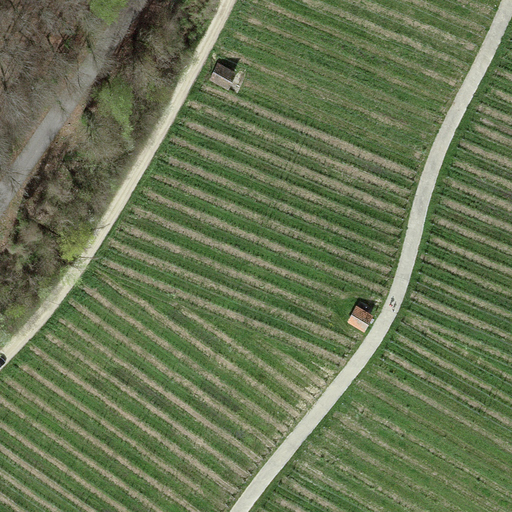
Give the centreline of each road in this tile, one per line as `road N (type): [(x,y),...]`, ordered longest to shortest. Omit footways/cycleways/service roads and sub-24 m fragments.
road 1 (track): [(245,511),(358,368),(399,295),(420,204),(510,0)]
road 2 (track): [(226,0),(65,282),(0,357)]
road 3 (unclassified): [(0,200),(149,0)]
